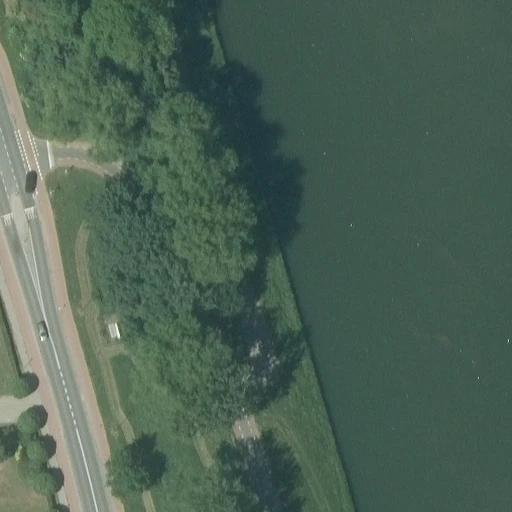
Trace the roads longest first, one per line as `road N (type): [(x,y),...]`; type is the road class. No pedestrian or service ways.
road 1 (unclassified): [(160,0),(266,364),(229,393)]
road 2 (unclassified): [(229,393),(170,235),(125,180),(94,160),(0,150)]
road 3 (secondary): [(69,408),(0,155)]
road 4 (unclassified): [(229,393),(264,511)]
